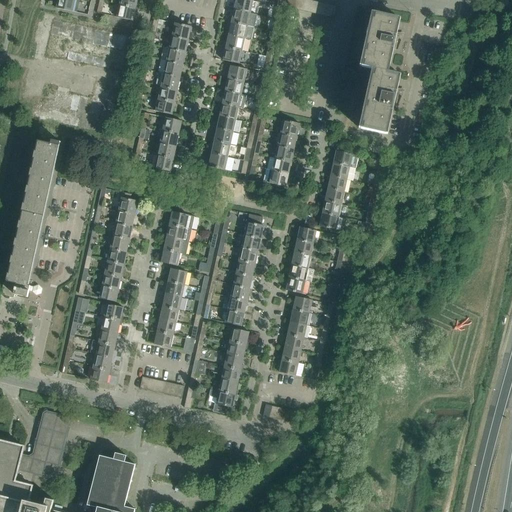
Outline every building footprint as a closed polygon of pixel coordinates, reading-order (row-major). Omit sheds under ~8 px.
[(81,0),(78,0),(57,0),(59,1),(57,9),(78,13),(81,0)] [(137,8),(138,0),(121,0),(120,5),(137,8)] [(250,13),(253,1),(248,0),(236,0),(234,10),(250,13)] [(310,13),(313,1),(308,0),(306,0),(304,11),(310,13)] [(316,14),(319,2),(313,1),(310,13),(316,14)] [(322,15),(325,4),(319,2),(316,14),(322,15)] [(328,17),(331,5),(325,4),(322,15),(328,17)] [(134,21),(137,8),(120,5),(117,17),(134,21)] [(337,6),(335,6),(331,5),(328,17),(334,18),(337,6)] [(257,15),(250,13),(234,10),(232,17),(231,17),(229,22),(254,27),(257,15)] [(374,13),(362,67),(374,70),(387,73),(392,49),(398,50),(401,41),(400,34),(395,33),(398,21),(399,19),(398,19),(374,13)] [(251,40),(254,27),(229,22),(228,27),(230,28),(228,35),(245,39),(251,40)] [(188,40),(191,27),(175,24),(172,36),(188,40)] [(242,51),(245,39),(228,35),(226,47),(242,51)] [(186,52),(188,40),(172,36),(169,49),(186,52)] [(242,51),(226,47),(224,47),(223,52),(225,53),(223,60),(239,64),(242,51)] [(183,65),(186,52),(169,49),(167,61),(183,65)] [(145,60),(143,69),(148,70),(148,69),(151,70),(152,65),(149,64),(150,61),(145,60)] [(180,77),(183,65),(167,61),(164,73),(180,77)] [(230,66),(228,79),(244,83),(247,70),(230,66)] [(374,70),(361,129),(386,135),(392,105),(399,106),(402,97),(400,90),(396,89),(399,75),(387,73),(374,70)] [(164,73),(164,74),(159,73),(156,85),(161,86),(177,90),(179,82),(182,83),(183,78),(180,77),(164,73)] [(241,95),(244,83),(228,79),(225,91),(241,95)] [(175,102),(177,90),(161,86),(158,99),(175,102)] [(246,96),(241,95),(225,91),(222,104),(239,108),(244,109),(246,96)] [(172,115),(175,102),(158,99),(156,111),(172,115)] [(236,120),(239,108),(222,104),(219,116),(236,120)] [(233,133),(236,120),(219,116),(217,129),(233,133)] [(179,134),(182,121),(166,118),(163,130),(179,134)] [(297,137),(300,124),(283,120),(280,133),(297,137)] [(230,145),(233,133),(217,129),(214,142),(230,145)] [(180,139),(181,134),(179,134),(163,130),(160,143),(176,146),(178,139),(180,139)] [(294,149),(297,137),(280,133),(278,146),(294,149)] [(58,142),(60,143),(61,142),(52,140),(51,144),(38,141),(38,142),(7,281),(4,280),(1,295),(14,298),(14,295),(28,298),(29,292),(33,292),(37,296),(42,294),(43,289),(39,285),(34,287),(31,286),(27,285),(54,160),(58,142)] [(228,158),(230,145),(214,142),(211,154),(228,158)] [(174,159),(176,146),(160,143),(157,155),(174,159)] [(380,154),(382,148),(370,145),(368,152),(380,154)] [(294,149),(278,146),(275,157),(275,158),(291,162),(293,154),(295,154),(296,149),(294,149)] [(359,156),(353,155),(336,151),(333,164),(350,168),(356,169),(359,156)] [(225,171),(228,158),(211,154),(208,167),(225,171)] [(171,172),(174,159),(157,155),(154,168),(171,172)] [(288,174),(291,162),(275,158),(275,157),(270,156),(267,170),(288,174)] [(353,181),(356,169),(350,168),(333,164),(330,176),(347,180),(353,181)] [(285,187),(288,174),(267,170),(264,182),(285,187)] [(344,193),(347,180),(330,176),(328,189),(344,193)] [(341,205),(344,193),(328,189),(325,201),(341,205)] [(138,202),(129,200),(130,195),(131,195),(119,192),(119,193),(120,193),(119,197),(121,198),(118,211),(135,214),(138,202)] [(339,218),(341,205),(325,201),(322,214),(339,218)] [(132,227),(135,214),(118,211),(116,223),(132,227)] [(191,230),(194,217),(172,212),(169,225),(191,230)] [(247,222),(244,235),(261,238),(264,225),(261,225),(263,217),(249,214),(247,222)] [(336,230),(339,218),(322,214),(319,227),(336,230)] [(129,239),(132,227),(116,223),(113,236),(129,239)] [(189,241),(191,230),(169,225),(166,237),(183,241),(183,240),(189,241)] [(314,243),(317,231),(300,227),(297,240),(314,243)] [(258,251),(261,238),(244,235),(242,247),(258,251)] [(127,252),(129,239),(113,236),(110,248),(127,252)] [(186,254),(188,242),(189,241),(183,240),(183,241),(166,237),(164,250),(180,254),(180,253),(186,254)] [(311,256),(314,243),(297,240),(295,252),(311,256)] [(255,263),(258,251),(242,247),(239,260),(255,263)] [(124,264),(127,252),(110,248),(107,261),(124,264)] [(177,266),(180,254),(164,250),(161,263),(177,266)] [(308,268),(311,256),(295,252),(292,265),(308,268)] [(253,276),(255,263),(239,260),(236,272),(253,276)] [(121,277),(124,264),(107,261),(105,273),(121,277)] [(305,281),(308,268),(292,265),(289,277),(305,281)] [(171,269),(168,282),(184,285),(187,273),(171,269)] [(250,288),(253,276),(236,272),(233,285),(250,288)] [(118,289),(121,277),(105,273),(102,286),(118,289)] [(302,294),(305,281),(289,277),(286,290),(302,294)] [(181,298),(184,285),(168,282),(165,294),(181,298)] [(247,301),(250,288),(233,285),(231,297),(247,301)] [(115,302),(118,289),(102,286),(99,298),(115,302)] [(179,310),(181,298),(165,294),(162,307),(179,310)] [(245,313),(247,301),(231,297),(228,310),(245,313)] [(310,313),(312,301),(312,300),(296,297),(293,309),(310,313)] [(120,321),(123,308),(106,304),(104,317),(120,321)] [(176,323),(179,310),(162,307),(159,319),(176,323)] [(307,325),(310,313),(293,309),(290,322),(307,325)] [(242,326),(245,313),(228,310),(225,323),(242,326)] [(117,333),(120,321),(104,317),(101,329),(117,333)] [(173,335),(176,323),(159,319),(157,332),(173,335)] [(304,338),(307,325),(290,322),(288,334),(304,338)] [(246,345),(249,332),(233,328),(230,341),(246,345)] [(114,346),(117,333),(101,329),(98,341),(98,342),(114,346)] [(170,348),(173,335),(157,332),(154,345),(170,348)] [(301,350),(304,338),(288,334),(285,347),(301,350)] [(112,358),(114,346),(98,342),(98,341),(92,340),(89,353),(95,354),(112,358)] [(244,357),(246,345),(230,341),(227,354),(244,357)] [(299,363),(301,350),(285,347),(282,359),(299,363)] [(109,371),(112,358),(95,354),(93,367),(109,371)] [(241,370),(244,357),(227,354),(224,366),(241,370)] [(282,359),(279,372),(296,376),(302,377),(304,364),(299,363),(282,359)] [(224,366),(222,379),(238,382),(240,374),(242,375),(243,370),(241,370),(224,366)] [(317,380),(319,367),(315,367),(313,366),(310,379),(317,380)] [(106,383),(109,371),(93,367),(90,380),(106,383)] [(145,390),(148,378),(142,377),(139,389),(145,390)] [(151,392),(154,380),(148,378),(145,390),(151,392)] [(235,395),(238,382),(222,379),(219,391),(235,395)] [(157,393),(159,381),(154,380),(151,392),(157,393)] [(163,394),(165,382),(159,381),(157,393),(163,394)] [(169,396),(171,384),(165,382),(163,394),(169,396)] [(175,397),(177,385),(171,384),(169,396),(175,397)] [(183,386),(177,385),(175,397),(180,398),(183,386)] [(189,388),(184,407),(191,408),(193,399),(191,399),(193,389),(189,388)] [(237,395),(235,395),(219,391),(211,390),(210,395),(217,397),(216,404),(232,408),(234,400),(235,400),(236,400),(237,395)] [(269,418),(272,406),(266,405),(263,417),(269,418)] [(275,419),(278,408),(272,406),(269,418),(275,419)] [(281,421),(284,409),(278,408),(275,419),(281,421)] [(287,422),(290,410),(284,409),(281,421),(287,422)] [(296,412),(290,410),(287,422),(293,423),(296,412)] [(58,511),(51,510),(54,499),(45,497),(43,507),(29,504),(28,502),(35,473),(37,472),(43,473),(42,475),(54,478),(60,454),(59,454),(63,438),(42,433),(36,458),(22,454),(24,447),(0,440),(0,511),(58,511)] [(134,511),(135,509),(124,506),(135,464),(124,462),(126,456),(115,453),(113,459),(99,456),(87,505),(97,508),(95,511),(134,511)]
